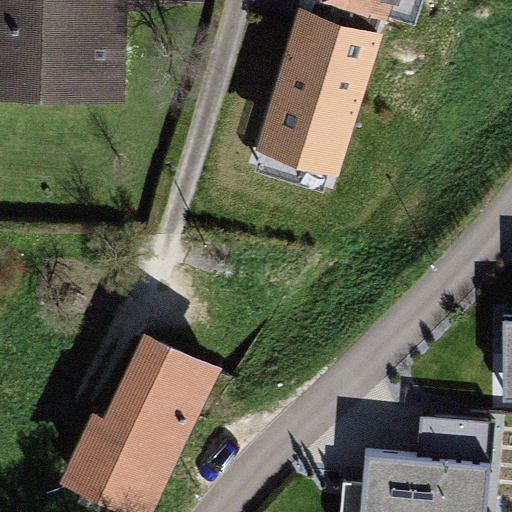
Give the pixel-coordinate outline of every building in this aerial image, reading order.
[(330,0),(389,16),(393,0),(330,0)] [(117,3),(0,2),(0,92),(116,94),(117,3)] [(382,34),(301,9),(256,150),(337,175),(382,34)] [(259,332),(206,304),(193,330),(246,357),(259,332)] [(141,511),(205,378),(137,345),(68,491),(112,511),(141,511)] [(416,451),(366,447),(360,511),(485,511),(492,421),(419,416),(416,451)]
